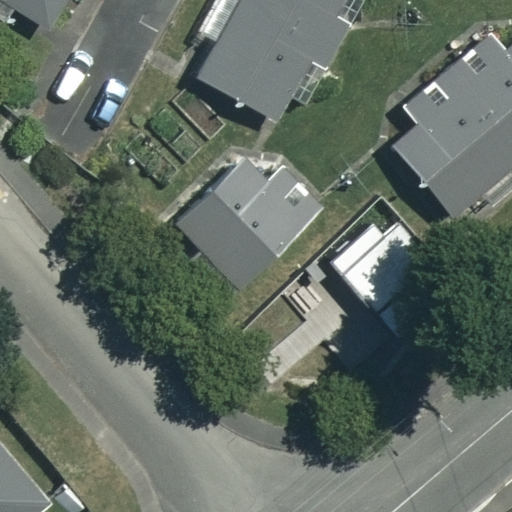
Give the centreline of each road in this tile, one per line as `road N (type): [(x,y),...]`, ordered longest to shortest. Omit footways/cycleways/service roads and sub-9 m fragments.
road 1 (residential): [(0,242),(228,511)]
road 2 (residential): [(511,408),(390,511)]
